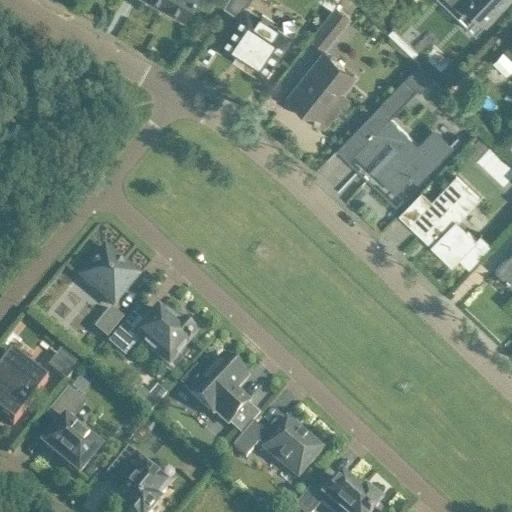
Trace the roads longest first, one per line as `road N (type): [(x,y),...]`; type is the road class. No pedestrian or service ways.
road 1 (residential): [(101,194),(442,511)]
road 2 (residential): [(511,388),(230,127),(180,97)]
road 3 (residential): [(180,97),(4,0)]
road 4 (residential): [(0,317),(101,194)]
road 5 (residential): [(101,194),(180,97)]
